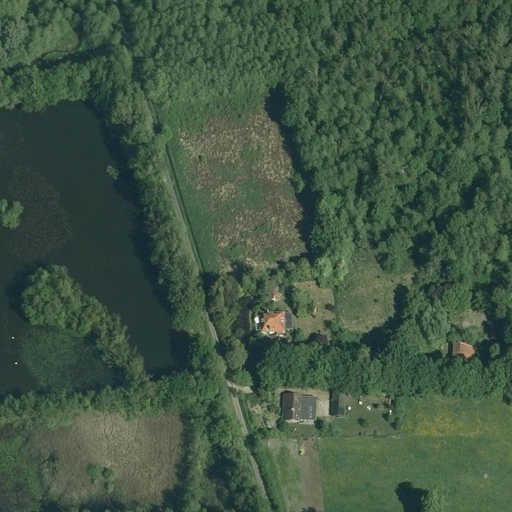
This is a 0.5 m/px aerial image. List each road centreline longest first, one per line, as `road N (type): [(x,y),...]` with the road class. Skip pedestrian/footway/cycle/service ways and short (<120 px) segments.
road 1 (unclassified): [(267,511),(112,0)]
road 2 (track): [(226,374),(507,381)]
